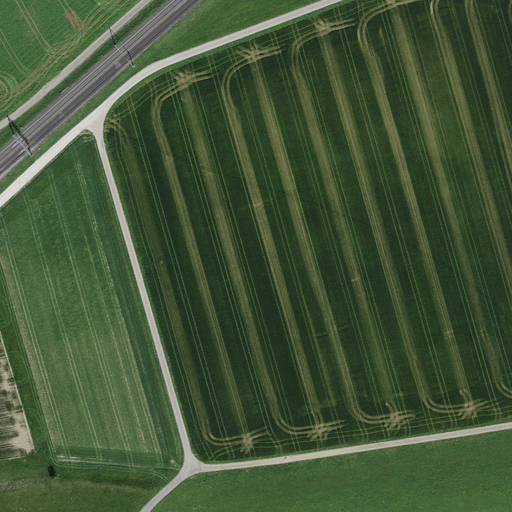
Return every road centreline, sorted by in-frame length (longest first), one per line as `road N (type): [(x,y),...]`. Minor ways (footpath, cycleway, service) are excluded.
road 1 (track): [(144,511),(190,468),(93,114)]
road 2 (track): [(190,468),(511,425)]
road 3 (track): [(93,114),(158,64),(327,0)]
road 4 (track): [(0,128),(150,0)]
road 5 (track): [(93,114),(0,200)]
